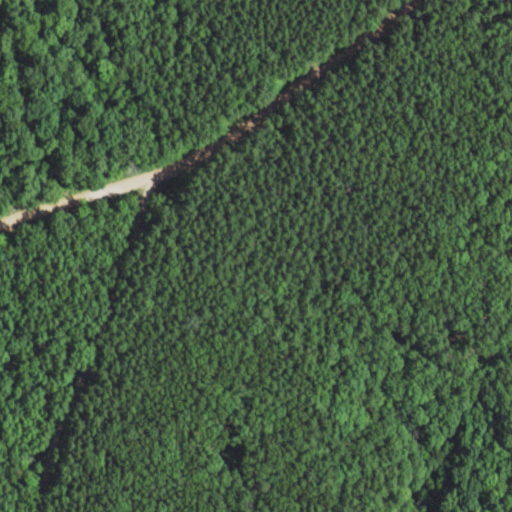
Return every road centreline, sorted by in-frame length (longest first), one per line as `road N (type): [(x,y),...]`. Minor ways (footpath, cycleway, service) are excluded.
road 1 (residential): [(78,414),(122,218),(380,0)]
road 2 (residential): [(122,218),(0,238)]
